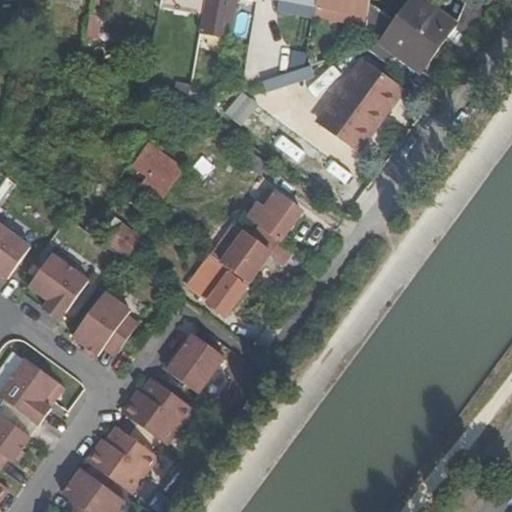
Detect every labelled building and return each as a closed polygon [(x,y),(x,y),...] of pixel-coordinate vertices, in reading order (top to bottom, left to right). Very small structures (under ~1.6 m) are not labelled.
[(202,0),(201,7),(203,7),(200,30),(228,34),(234,0),(202,0)] [(315,0),(289,0),(288,11),(312,16),(314,5),(315,0)] [(365,14),(368,0),(367,0),(315,0),(314,5),(365,14)] [(360,44),(408,79),(418,64),(423,68),(459,19),(431,0),(410,0),(396,20),(368,0),(365,14),(360,44)] [(289,71),(303,66),(306,50),(294,47),(289,71)] [(315,72),(311,62),(303,66),(289,71),(266,79),(270,88),(315,72)] [(398,90),(359,63),(317,120),(357,148),(398,90)] [(172,164),(139,140),(125,160),(141,173),(135,181),(151,194),(172,164)] [(238,156),(259,171),(266,161),(246,147),(238,156)] [(258,172),(259,171),(238,156),(237,157),(258,172)] [(259,210),(274,191),(262,183),(249,202),(259,210)] [(239,213),(250,221),(252,218),(263,226),(262,228),(278,239),(300,209),(274,191),(259,210),(249,202),(239,213)] [(204,250),(247,281),(269,253),(280,261),(289,249),(250,221),(243,231),(226,219),(204,250)] [(0,273),(9,281),(33,249),(0,223),(0,273)] [(132,252),(144,235),(128,224),(116,240),(132,252)] [(61,323),(91,283),(54,255),(30,287),(50,303),(44,310),(61,323)] [(209,267),(200,280),(205,284),(215,271),(209,267)] [(205,284),(200,280),(198,279),(191,288),(225,313),(244,286),(217,268),(215,271),(205,284)] [(0,279),(7,284),(9,281),(0,273),(0,279)] [(133,312),(107,293),(74,337),(99,356),(111,341),(122,349),(140,325),(129,317),(133,312)] [(211,347),(216,339),(201,329),(196,335),(211,347)] [(168,372),(200,395),(226,359),(211,347),(196,335),(195,335),(185,348),(168,372)] [(165,370),(168,372),(185,348),(183,346),(165,370)] [(60,383),(27,359),(0,395),(0,396),(41,426),(54,409),(45,402),(60,383)] [(123,414),(169,447),(196,410),(154,379),(143,392),(135,404),(132,402),(123,414)] [(135,404),(143,392),(141,391),(132,402),(135,404)] [(0,471),(1,472),(9,461),(13,464),(32,438),(4,416),(0,421),(0,471)] [(88,463),(134,495),(161,459),(118,427),(107,443),(100,452),(97,450),(88,463)] [(100,452),(107,443),(104,440),(97,450),(100,452)] [(174,499),(195,462),(182,455),(162,492),(174,499)] [(77,511),(121,511),(128,503),(83,470),(64,495),(71,500),(81,507),(77,511)] [(0,503),(1,504),(11,490),(0,482),(0,503)] [(77,511),(81,507),(71,500),(63,511),(64,511),(77,511)]
